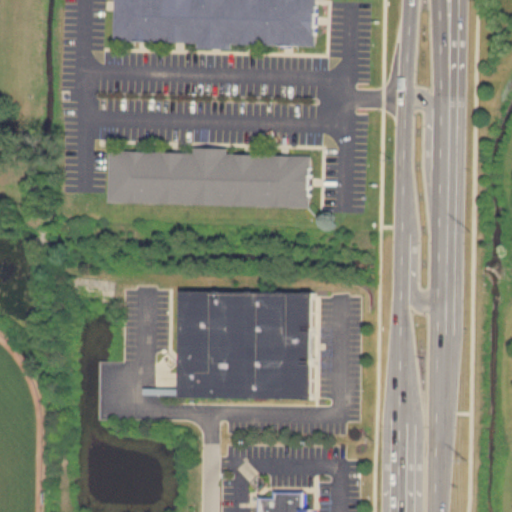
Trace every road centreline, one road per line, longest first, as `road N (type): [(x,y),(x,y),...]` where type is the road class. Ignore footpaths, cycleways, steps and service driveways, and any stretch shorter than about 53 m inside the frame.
road 1 (secondary): [(411,0),(397,511)]
road 2 (secondary): [(439,511),(442,0)]
